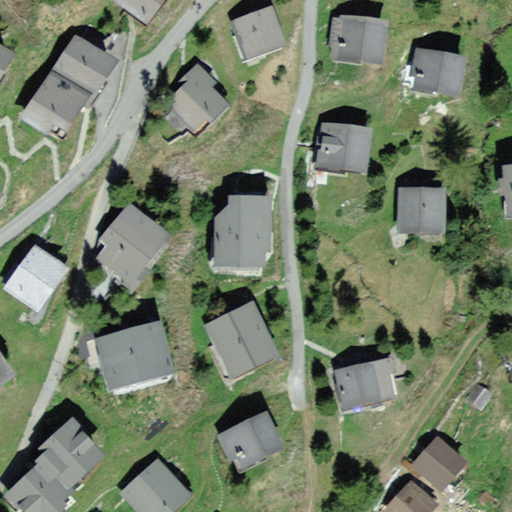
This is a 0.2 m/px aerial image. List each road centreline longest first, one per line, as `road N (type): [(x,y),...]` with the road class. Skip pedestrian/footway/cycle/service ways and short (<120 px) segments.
road 1 (residential): [(136,97),(59,362),(21,460),(0,482)]
road 2 (residential): [(312,0),(285,198),(297,315),(295,395)]
road 3 (track): [(511,314),(478,333),(430,428),(362,511)]
road 4 (residential): [(136,97),(89,161),(0,237)]
road 5 (residential): [(206,0),(166,44),(136,97)]
